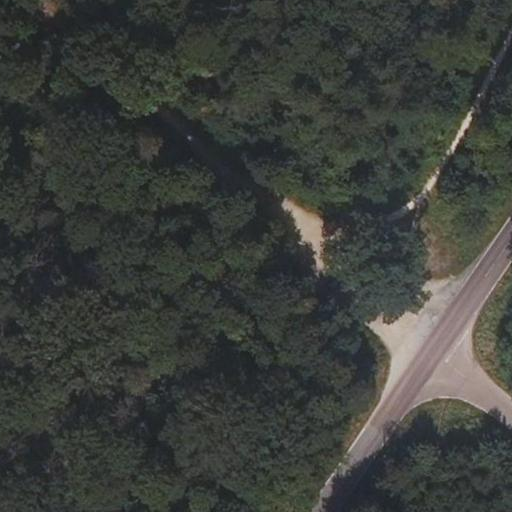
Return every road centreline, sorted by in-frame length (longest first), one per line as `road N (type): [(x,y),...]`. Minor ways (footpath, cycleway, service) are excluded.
road 1 (track): [(25,0),(273,204)]
road 2 (tertiary): [(439,341),(321,511)]
road 3 (tertiary): [(511,237),(439,341)]
